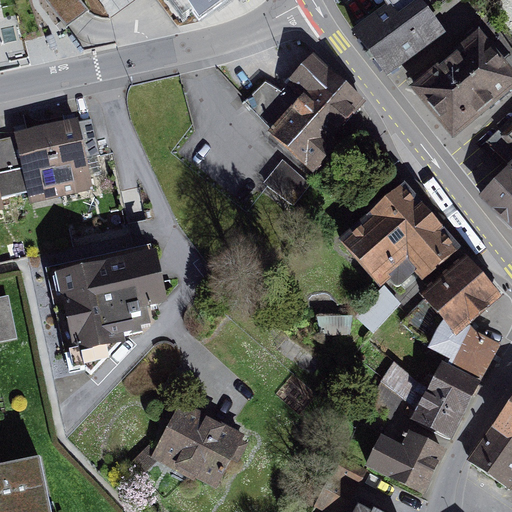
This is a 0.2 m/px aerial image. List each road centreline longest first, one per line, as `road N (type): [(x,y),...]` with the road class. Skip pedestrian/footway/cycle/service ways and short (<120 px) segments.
road 1 (primary): [(311,0),(511,266)]
road 2 (tertiary): [(309,0),(248,33),(0,91)]
road 3 (unclassified): [(511,365),(446,474),(434,511)]
